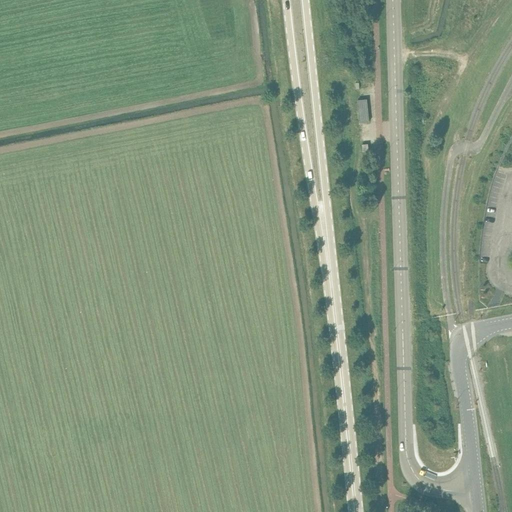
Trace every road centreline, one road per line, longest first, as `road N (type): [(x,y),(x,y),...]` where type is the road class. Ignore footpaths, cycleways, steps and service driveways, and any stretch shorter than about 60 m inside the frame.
road 1 (unclassified): [(475,482),(418,478),(403,425),(392,0)]
road 2 (unclassified): [(463,342),(443,290),(451,156),(480,143),(511,79)]
road 3 (secondary): [(286,0),(331,283)]
road 4 (secondary): [(331,283),(304,0)]
road 5 (secondary): [(355,511),(331,283)]
road 6 (unclassified): [(475,482),(458,355),(463,342)]
